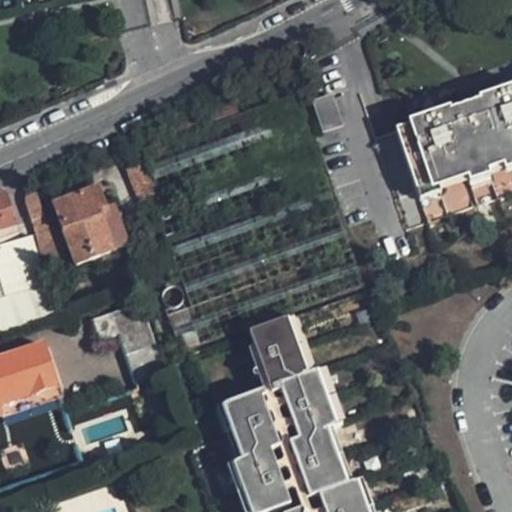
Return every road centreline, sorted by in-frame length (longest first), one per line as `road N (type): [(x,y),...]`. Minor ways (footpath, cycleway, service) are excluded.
road 1 (residential): [(0,162),(345,0)]
road 2 (unknown): [(330,7),(395,166),(454,188),(511,177)]
